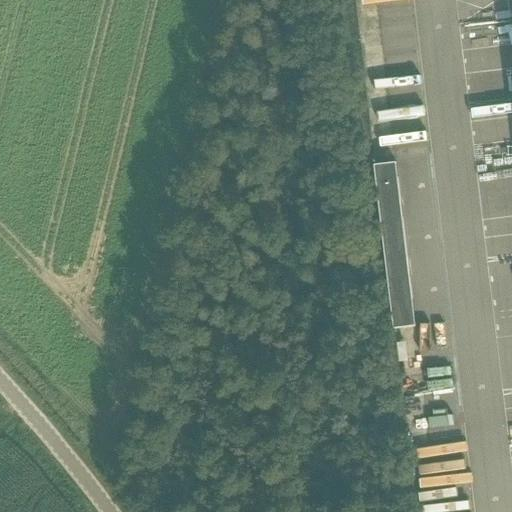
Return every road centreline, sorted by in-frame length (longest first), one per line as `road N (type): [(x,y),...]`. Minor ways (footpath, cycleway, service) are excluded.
road 1 (unknown): [(500,511),(481,188),(480,29),(491,0)]
road 2 (unclassified): [(118,511),(0,372)]
